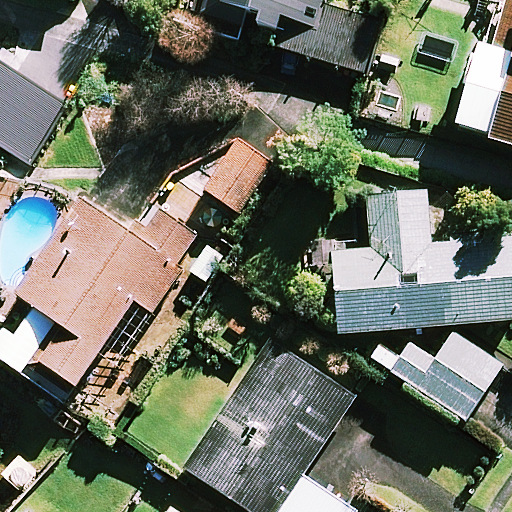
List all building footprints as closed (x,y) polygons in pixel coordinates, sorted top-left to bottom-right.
[(341,0),(209,0),(291,22),(284,49),(368,72),(382,21),(339,9),(341,0)] [(511,0),(506,0),(492,44),(481,41),(455,122),(511,140),(511,0)] [(0,134),(28,152),(57,105),(32,73),(0,70),(0,134)] [(273,162),(239,139),(205,189),(239,212),(273,162)] [(427,190),(368,195),(372,249),(333,252),(339,332),(511,318),(511,233),(431,240),(427,190)] [(140,233),(81,194),(17,292),(37,304),(17,334),(6,327),(0,336),(0,357),(67,400),(99,351),(119,364),(203,234),(158,205),(140,233)] [(502,364),(452,333),(434,362),(407,345),(391,370),(468,418),(502,364)] [(355,396),(271,342),(189,470),(254,511),(355,511),(357,510),(303,475),(355,396)]
